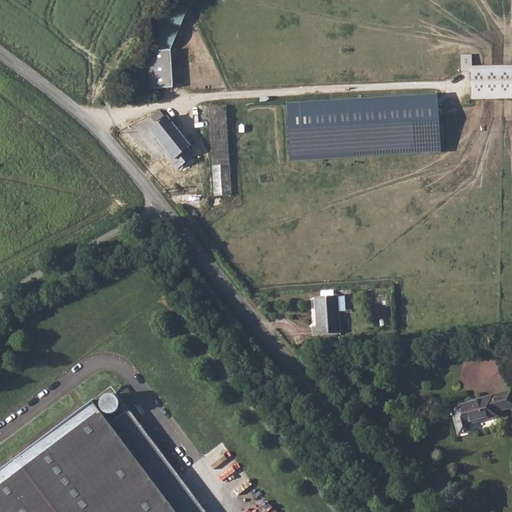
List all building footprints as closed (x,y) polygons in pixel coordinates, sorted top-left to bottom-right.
[(169,0),(152,41),(170,49),(188,8),(169,0)] [(170,50),(147,51),(149,88),(172,87),(170,50)] [(463,71),(471,71),(472,99),(511,97),(511,65),(474,66),(474,54),(462,55),(463,71)] [(439,93),(290,102),(293,161),(443,151),(439,93)] [(160,111),(151,118),(156,124),(165,117),(160,111)] [(150,130),(169,153),(174,160),(188,149),(191,147),(167,117),(150,130)] [(174,160),(169,153),(166,155),(177,170),(194,156),(188,149),(174,160)] [(213,166),(212,166),(214,196),(231,195),(231,193),(229,165),(213,166)] [(338,311),(337,297),(337,296),(314,298),(316,326),(312,327),(313,335),(339,333),(338,311)] [(511,395),(511,390),(451,407),(458,434),(469,432),(467,424),(497,416),(495,411),(511,407),(511,395)] [(175,511),(92,401),(0,470),(0,511),(175,511)]
